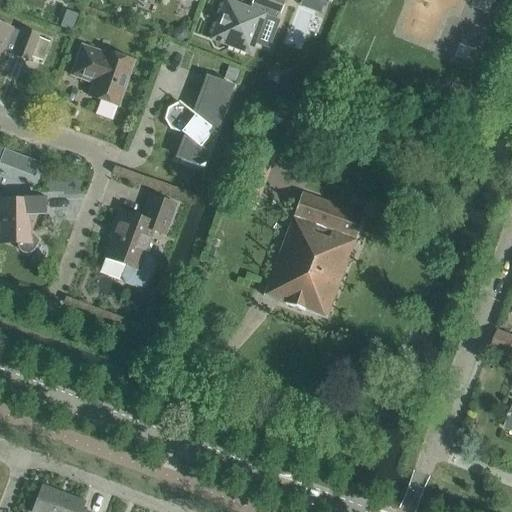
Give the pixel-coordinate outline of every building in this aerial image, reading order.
[(280,14),(285,0),(253,0),(250,9),(226,0),(211,39),(250,54),(267,9),(280,14)] [(29,61),(32,54),(42,58),(49,42),(38,37),(39,36),(23,30),(22,32),(0,24),(0,61),(5,49),(14,52),(14,55),(29,61)] [(186,29),(181,27),(175,30),(173,35),(175,39),(180,41),(186,38),(188,33),(186,29)] [(134,61),(105,51),(104,53),(82,46),(72,75),(93,83),(89,96),(118,106),(134,61)] [(228,67),(224,79),(235,83),(240,71),(228,67)] [(234,86),(212,78),(207,90),(207,89),(200,96),(206,101),(195,115),(178,103),(168,108),(164,119),(170,129),(181,132),(189,139),(181,160),(203,168),(208,154),(201,147),(213,132),(216,134),(234,86)] [(4,149),(0,159),(0,164),(10,168),(16,153),(4,149)] [(275,159),(252,150),(238,188),(261,197),(275,159)] [(364,216),(302,194),(264,297),(326,319),(364,216)] [(141,218),(121,211),(114,228),(118,229),(115,237),(113,236),(105,258),(126,266),(122,275),(126,283),(139,288),(147,284),(154,264),(150,256),(145,254),(154,231),(165,235),(176,205),(150,195),(141,218)] [(0,242),(17,243),(18,247),(19,251),(22,253),(27,254),(30,254),(33,251),(39,242),(31,232),(31,231),(35,220),(35,214),(47,214),(47,198),(0,198),(0,242)] [(511,336),(499,332),(492,348),(511,355),(511,336)] [(43,487),(33,511),(87,511),(82,510),(85,503),(43,487)]
